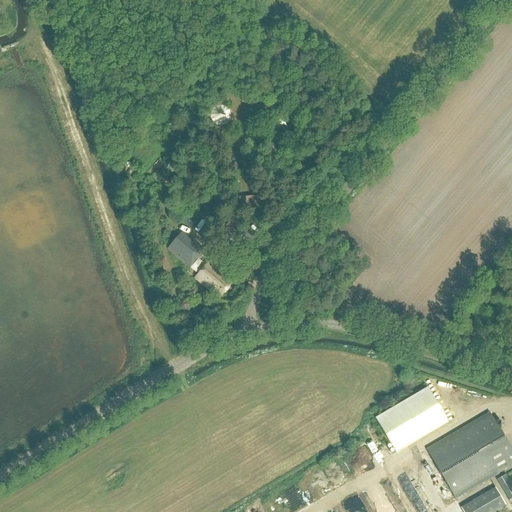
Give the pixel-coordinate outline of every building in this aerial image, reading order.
[(236,199),(237,214),(261,212),(260,197),(236,199)] [(211,260),(206,266),(198,259),(204,253),(182,234),(168,250),(198,275),(196,278),(220,299),(235,282),(211,260)] [(395,453),(448,423),(427,388),(375,418),(395,453)] [(511,451),(490,414),(427,451),(455,499),(511,465),(511,451)] [(306,471),(310,478),(317,474),(323,484),(330,480),(326,474),(330,472),(324,461),(306,471)] [(390,481),(343,508),(345,511),(360,511),(396,491),(390,481)] [(412,495),(418,493),(416,487),(410,489),(412,495)] [(461,509),(462,511),(495,511),(506,506),(495,488),(461,509)]
